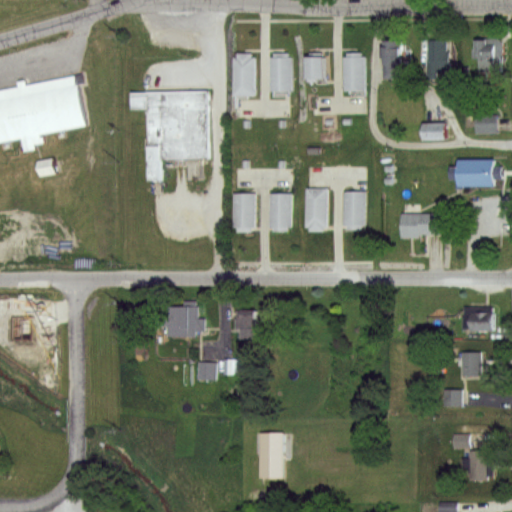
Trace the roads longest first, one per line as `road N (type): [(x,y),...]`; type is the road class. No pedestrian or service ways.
road 1 (residential): [(0,281),(511,277)]
road 2 (residential): [(511,5),(119,9)]
road 3 (tertiary): [(134,0),(0,43)]
